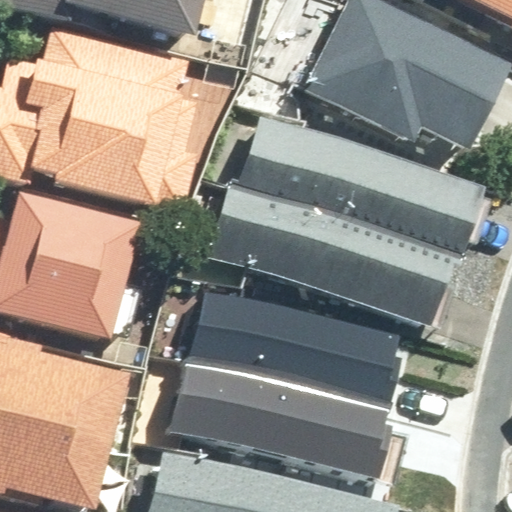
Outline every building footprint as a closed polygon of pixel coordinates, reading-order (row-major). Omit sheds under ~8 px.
[(0,0),(0,10),(62,26),(66,10),(199,43),(209,0),(0,0)] [(511,149),(511,65),(377,0),(355,0),(308,96),(494,187),(511,149)] [(511,0),(461,0),(461,1),(511,23),(511,0)] [(159,216),(160,213),(185,218),(198,159),(189,157),(201,107),(183,102),(191,66),(54,30),(45,69),(11,61),(3,92),(0,90),(0,183),(27,190),(31,177),(57,183),(56,189),(159,216)] [(491,201),(255,121),(229,195),(465,276),(491,201)] [(465,276),(229,195),(204,270),(440,350),(465,276)] [(143,233),(21,202),(12,228),(0,224),(0,320),(113,350),(116,338),(129,343),(143,294),(129,291),(143,233)] [(415,344),(212,296),(196,364),(399,413),(415,344)] [(11,348),(13,343),(0,339),(0,503),(5,505),(6,497),(63,511),(100,511),(133,386),(42,362),(44,356),(11,348)] [(399,413),(196,364),(179,433),(382,481),(399,413)] [(379,511),(168,463),(156,511),(379,511)]
